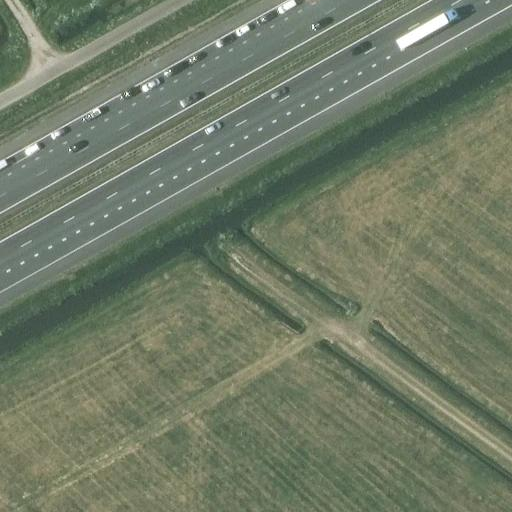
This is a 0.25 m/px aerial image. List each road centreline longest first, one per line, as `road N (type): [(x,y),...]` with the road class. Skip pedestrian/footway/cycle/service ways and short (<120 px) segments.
road 1 (motorway): [(0,258),(460,0)]
road 2 (motorway): [(353,0),(0,196)]
road 3 (track): [(330,326),(511,456)]
road 4 (unclassified): [(0,101),(181,0)]
